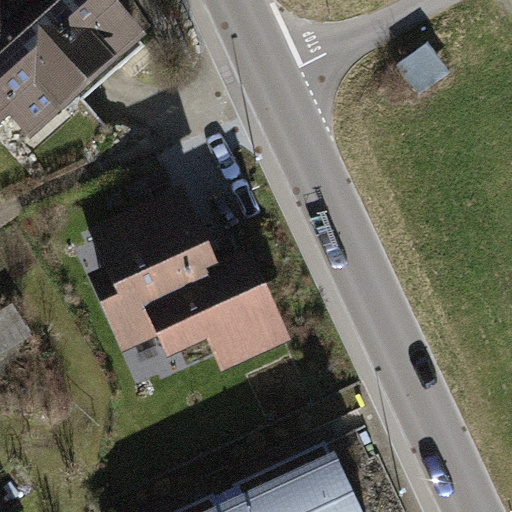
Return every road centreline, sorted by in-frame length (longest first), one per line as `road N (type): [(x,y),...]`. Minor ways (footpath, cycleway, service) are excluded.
road 1 (tertiary): [(235,0),(471,511)]
road 2 (track): [(272,80),(434,0)]
